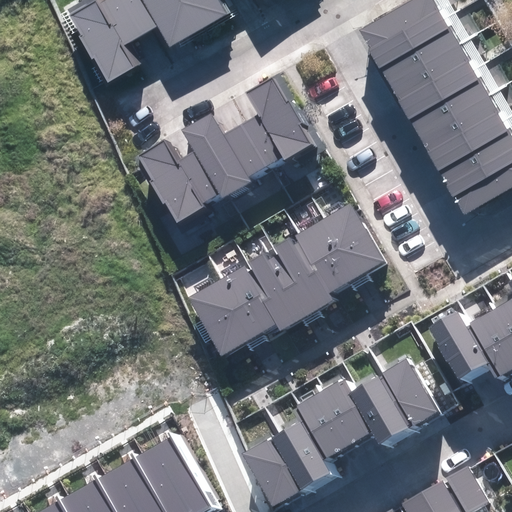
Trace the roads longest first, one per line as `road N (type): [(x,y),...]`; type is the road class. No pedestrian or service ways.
road 1 (residential): [(511,224),(484,237),(443,219),(324,13)]
road 2 (residential): [(324,13),(133,128)]
road 3 (residential): [(511,417),(347,511)]
